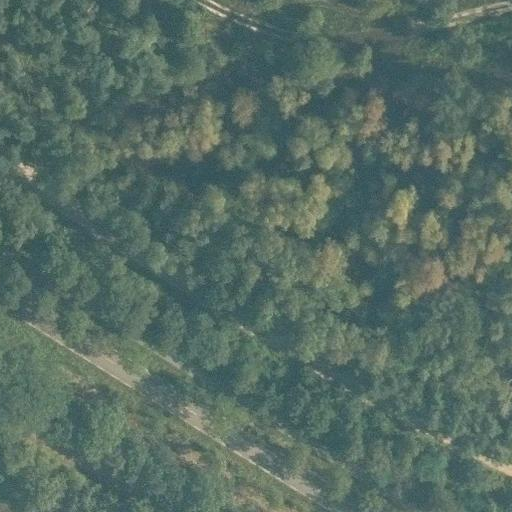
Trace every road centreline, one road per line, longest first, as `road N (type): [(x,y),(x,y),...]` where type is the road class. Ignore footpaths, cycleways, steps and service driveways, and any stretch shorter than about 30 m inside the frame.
road 1 (track): [(511,455),(391,404),(0,150)]
road 2 (tertiary): [(349,511),(0,291)]
